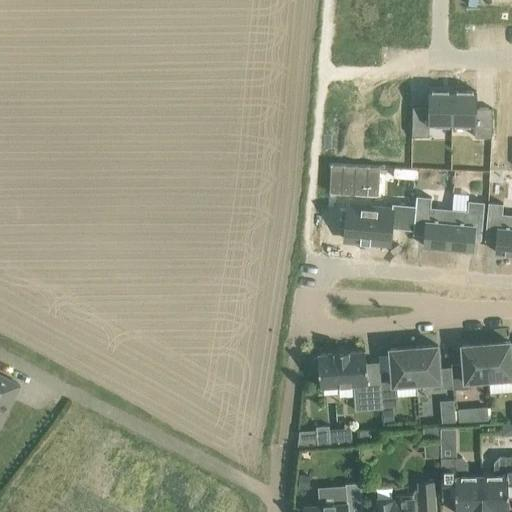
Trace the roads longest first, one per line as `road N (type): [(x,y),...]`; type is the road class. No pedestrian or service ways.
road 1 (residential): [(460,306),(305,299),(300,332)]
road 2 (residential): [(300,332),(460,306)]
road 3 (residential): [(441,0),(441,61),(511,61)]
